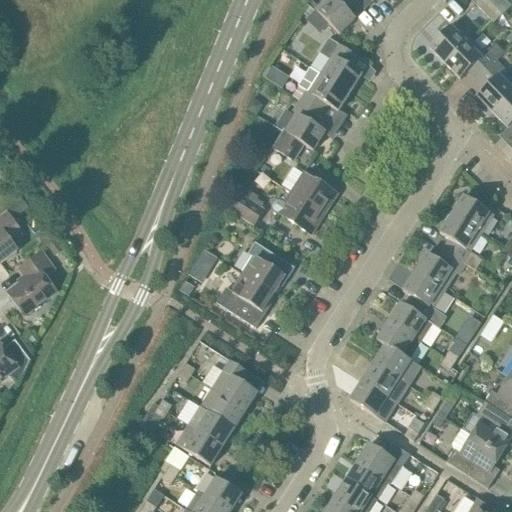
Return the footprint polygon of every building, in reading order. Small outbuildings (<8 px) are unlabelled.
[(326,0),(315,11),(328,24),(340,36),(356,20),(348,12),(356,4),(352,0),(326,0)] [(494,24),(502,15),(487,0),(478,0),(474,4),(494,24)] [(487,0),(502,15),(511,7),(504,0),(487,0)] [(315,11),(308,18),(321,31),(328,24),(315,11)] [(445,65),(470,40),(454,24),(429,49),(445,65)] [(330,61),(321,76),(350,94),(362,76),(353,70),(359,59),(336,45),(337,45),(329,39),(319,54),(330,61)] [(496,62),(497,63),(505,54),(496,45),(485,55),(470,40),(445,65),(460,81),(469,73),(477,81),(496,62)] [(477,97),(493,114),(511,94),(511,82),(502,73),(505,71),(497,63),(496,62),(477,81),(485,90),(477,97)] [(271,68),(264,79),(279,90),(287,79),(271,68)] [(306,92),(299,103),(322,117),(329,107),(338,113),(350,94),(321,76),(309,94),(306,92)] [(511,94),(493,114),(508,129),(511,125),(511,94)] [(253,98),(246,109),(257,116),(260,110),(259,102),(253,98)] [(285,131),(284,133),(305,147),(313,152),(326,133),(316,127),(322,117),(299,103),(293,112),(296,115),(294,117),(286,111),(277,126),(285,131)] [(284,133),(274,150),(295,163),(305,147),(284,133)] [(304,174),(291,195),(325,216),(338,196),(304,174)] [(277,216),(278,215),(312,236),(325,216),(291,195),(286,203),(282,200),(278,200),(274,202),(272,206),(272,210),(274,213),(277,216)] [(264,211),(241,196),(231,212),(254,227),(264,211)] [(464,197),(452,216),(482,235),(494,216),(464,197)] [(0,217),(0,265),(18,252),(9,240),(21,232),(6,213),(0,217)] [(466,266),(476,272),(483,261),(470,253),(482,235),(452,216),(440,235),(450,241),(443,251),(466,266)] [(49,232),(40,238),(47,247),(56,240),(49,232)] [(511,237),(501,254),(511,260),(511,259),(511,237)] [(56,242),(49,248),(55,257),(63,251),(56,242)] [(253,258),(242,275),(274,295),(285,278),(288,280),(295,269),(255,244),(248,255),(253,258)] [(427,255),(415,274),(445,293),(457,274),(459,276),(466,266),(443,251),(437,261),(427,255)] [(25,317),(57,294),(46,278),(55,271),(42,253),(19,269),(27,281),(8,295),(25,317)] [(406,308),(406,309),(427,321),(426,321),(433,326),(440,330),(447,319),(433,311),(445,293),(415,274),(403,292),(413,298),(406,308)] [(219,301),(216,304),(253,328),(262,313),(274,295),(242,275),(231,293),(226,290),(219,300),(219,301)] [(185,281),(179,291),(187,296),(193,287),(185,281)] [(433,326),(426,321),(427,321),(406,309),(406,308),(401,305),(389,323),(421,344),(433,326)] [(410,361),(421,344),(389,323),(377,342),(385,347),(403,358),(410,361)] [(463,328),(456,339),(467,346),(474,335),(463,328)] [(28,332),(21,337),(29,347),(36,341),(37,336),(34,332),(28,332)] [(449,352),(445,359),(454,365),(466,347),(456,340),(449,352)] [(0,345),(0,383),(11,375),(19,386),(31,362),(15,341),(4,350),(0,345)] [(399,381),(410,388),(422,369),(410,361),(403,358),(385,347),(374,364),(399,381)] [(454,365),(445,359),(441,366),(450,372),(454,365)] [(211,391),(246,413),(258,394),(242,384),(249,374),(230,362),(223,373),(211,391)] [(399,381),(374,364),(362,383),(387,399),(398,406),(410,388),(399,381)] [(186,365),(182,372),(191,378),(195,371),(186,365)] [(191,378),(182,372),(178,378),(187,384),(191,378)] [(511,380),(509,379),(498,396),(492,392),(484,404),(511,422),(511,380)] [(387,399),(362,383),(350,402),(386,425),(398,406),(387,399)] [(234,431),(246,413),(211,391),(200,409),(209,414),(209,415),(234,431)] [(433,393),(428,400),(437,406),(442,399),(433,393)] [(437,406),(428,400),(424,406),(433,413),(437,406)] [(455,405),(448,400),(438,416),(445,421),(455,405)] [(163,402),(159,408),(168,414),(172,408),(163,402)] [(472,438),(501,457),(509,445),(511,447),(511,422),(484,404),(477,416),(483,420),(472,438)] [(168,414),(159,408),(158,408),(153,405),(148,412),(154,416),(154,415),(163,421),(168,414)] [(223,449),(234,431),(209,415),(197,433),(190,428),(223,449)] [(438,416),(432,424),(440,429),(445,421),(438,416)] [(211,468),(223,449),(190,428),(178,447),(211,468)] [(418,436),(409,430),(404,437),(414,443),(418,436)] [(501,457),(462,431),(453,445),(454,451),(446,463),(488,490),(500,472),(494,468),(501,457)] [(370,445),(358,464),(383,481),(390,485),(391,486),(404,467),(370,445)] [(390,485),(383,481),(358,464),(346,482),(371,499),(372,498),(378,502),(390,485)] [(171,466),(166,473),(175,479),(180,473),(171,466)] [(171,486),(175,479),(166,473),(162,480),(171,486)] [(197,493),(226,511),(231,511),(242,496),(217,479),(215,482),(205,476),(194,491),(197,493)] [(372,498),(371,499),(346,482),(334,501),(352,511),(371,511),(378,502),(372,498)] [(163,497),(154,491),(150,498),(159,505),(163,497)] [(409,497),(410,497),(411,498),(420,504),(424,497),(415,491),(411,498),(409,497)] [(226,511),(197,493),(185,511),(186,511),(226,511)] [(437,496),(430,507),(437,511),(444,501),(437,496)] [(409,497),(399,511),(414,511),(420,504),(411,498),(410,497),(409,497)] [(352,511),(334,501),(326,511),(352,511)] [(143,510),(146,511),(154,511),(156,509),(147,503),(143,510)]
